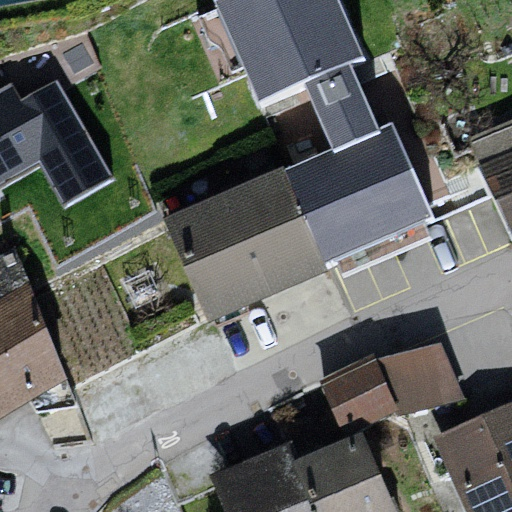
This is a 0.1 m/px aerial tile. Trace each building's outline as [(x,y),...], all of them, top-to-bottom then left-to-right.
[(343,0),(244,0),(223,9),(271,109),(376,69),(343,0)] [(0,183),(46,161),(64,199),(116,173),(58,56),(0,84),(0,183)] [(392,142),(172,225),(221,328),(438,231),(392,142)] [(35,298),(0,314),(0,430),(68,393),(71,384),(35,298)] [(377,369),(322,388),(351,439),(467,408),(442,355),(377,369)] [(511,511),(511,412),(437,441),(471,511),(511,511)] [(295,454),(220,480),(231,511),(401,511),(371,439),(300,472),(295,454)]
